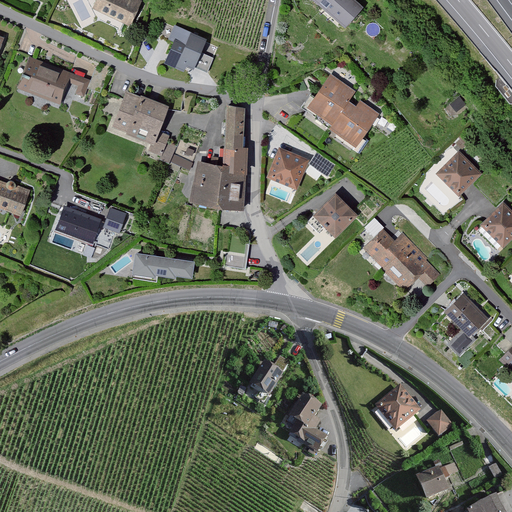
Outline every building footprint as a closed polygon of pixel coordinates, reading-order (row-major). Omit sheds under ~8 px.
[(93,0),(91,5),(130,23),(140,0),(139,0),(93,0)] [(363,9),(353,0),(312,0),(346,29),(363,9)] [(206,39),(178,27),(165,59),(182,66),(183,64),(202,72),(203,69),(208,71),(211,64),(206,62),(209,54),(201,51),(206,39)] [(88,80),(26,58),(16,86),(59,101),(66,80),(78,85),(75,92),(82,95),(88,80)] [(353,91),(332,76),(312,104),(337,122),(333,128),(356,145),(377,115),(359,102),(356,107),(346,101),(353,91)] [(140,97),(125,91),(111,125),(151,141),(148,149),(163,155),(161,158),(190,169),(192,163),(172,154),(175,146),(164,142),(167,135),(157,131),(168,105),(142,94),(140,97)] [(459,96),(450,103),(456,111),(466,104),(459,96)] [(246,107),(231,106),(225,164),(198,162),(194,202),(244,207),(249,147),(242,146),(246,107)] [(307,160),(280,148),(269,176),(295,187),(307,160)] [(337,165),(317,151),(310,161),(330,175),(337,165)] [(481,174),(459,152),(439,173),(460,194),(481,174)] [(3,182),(0,181),(0,206),(17,213),(25,189),(12,184),(11,181),(7,179),(4,180),(3,182)] [(355,215),(334,194),(314,214),(335,235),(355,215)] [(378,207),(368,198),(358,208),(367,217),(378,207)] [(511,237),(511,212),(503,204),(483,225),(505,246),(511,237)] [(97,219),(60,206),(53,227),(90,240),(97,219)] [(123,213),(109,208),(103,226),(116,231),(123,213)] [(235,222),(220,220),(219,228),(234,230),(235,222)] [(425,258),(401,235),(395,242),(383,230),(365,249),(405,289),(419,275),(428,284),(437,275),(423,260),(425,258)] [(228,267),(245,268),(246,239),(228,238),(228,267)] [(86,242),(83,254),(91,256),(94,244),(86,242)] [(135,253),(132,275),(155,278),(156,276),(175,278),(176,276),(193,279),(196,261),(135,253)] [(486,319),(464,295),(446,312),(464,331),(452,343),(462,353),(475,340),(470,334),(486,319)] [(272,371),(263,366),(250,389),(268,399),(288,364),(279,359),(272,371)] [(420,411),(401,389),(378,408),(398,431),(420,411)] [(319,408),(302,399),(289,421),(296,425),(290,436),(320,453),(328,439),(315,432),(320,423),(313,419),(319,408)] [(452,425),(441,412),(428,423),(439,436),(452,425)] [(501,474),(496,465),(474,479),(479,488),(501,474)] [(452,466),(420,481),(429,501),(449,492),(444,481),(456,475),(452,466)] [(504,511),(498,499),(473,511),(504,511)]
